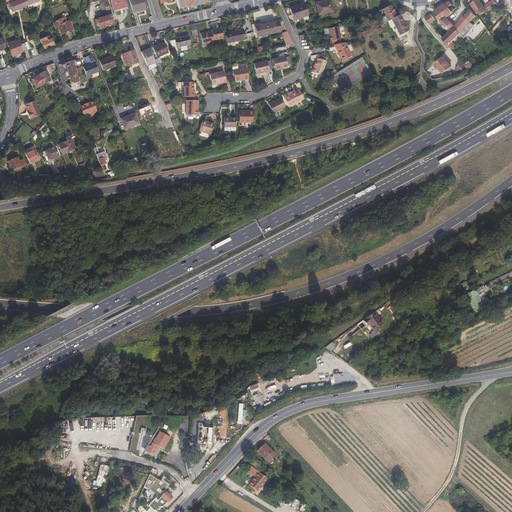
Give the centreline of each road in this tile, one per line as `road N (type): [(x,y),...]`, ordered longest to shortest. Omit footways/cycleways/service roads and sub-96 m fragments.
road 1 (motorway): [(511,88),(0,362)]
road 2 (motorway): [(0,386),(511,115)]
road 3 (motorway): [(0,305),(186,312),(281,297),(419,242),(511,180)]
road 4 (motorway): [(511,66),(398,120),(292,153),(0,207)]
road 5 (primary): [(180,511),(278,415),(364,394)]
road 6 (track): [(511,367),(470,399),(455,471),(418,511)]
road 7 (residential): [(275,0),(302,54),(300,73),(251,97),(211,100)]
road 8 (primary): [(364,394),(511,371)]
road 9 (residential): [(129,31),(75,44),(7,76)]
